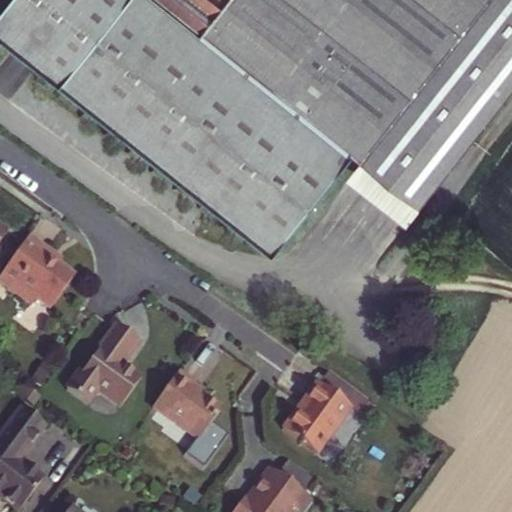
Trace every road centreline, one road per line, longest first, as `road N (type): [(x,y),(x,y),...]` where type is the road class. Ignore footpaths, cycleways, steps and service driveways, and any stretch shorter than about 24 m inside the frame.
road 1 (track): [(0,105),(233,275),(344,287),(480,281),(511,290)]
road 2 (residential): [(0,153),(279,357)]
